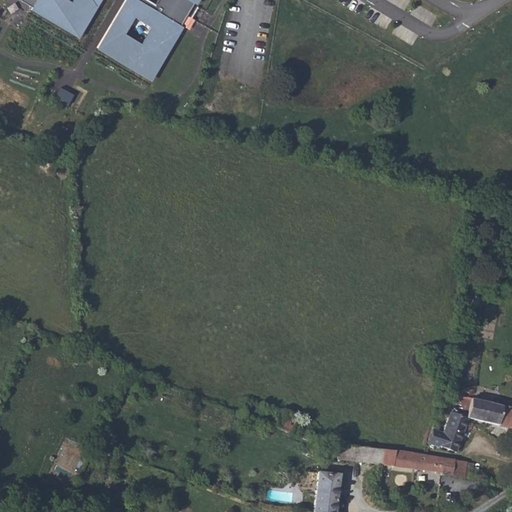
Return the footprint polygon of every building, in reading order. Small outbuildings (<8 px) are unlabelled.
[(17,0),(31,8),(29,11),(77,40),(101,0),(124,0),(95,50),(150,83),(183,28),(180,26),(193,4),(196,5),(198,0),(17,0)] [(60,88),(54,99),(67,106),(73,95),(60,88)] [(470,402),(466,418),(511,428),(511,408),(471,398),(470,402)] [(452,410),(450,413),(466,419),(466,418),(470,402),(463,400),(461,410),(458,409),(456,409),(454,411),(452,410)] [(449,412),(444,427),(461,433),(466,419),(450,413),(449,412)] [(297,427),(295,436),(308,441),(311,433),(297,427)] [(444,427),(437,445),(454,452),(461,433),(444,427)] [(393,451),(338,444),(336,459),(383,465),(433,471),(435,457),(433,456),(394,450),(393,451)] [(435,457),(433,471),(441,472),(441,474),(451,475),(453,460),(451,459),(435,457)] [(453,460),(451,475),(463,476),(465,462),(453,460)] [(465,462),(463,476),(470,477),(472,463),(465,462)] [(333,511),(338,475),(317,472),(311,511),(333,511)]
